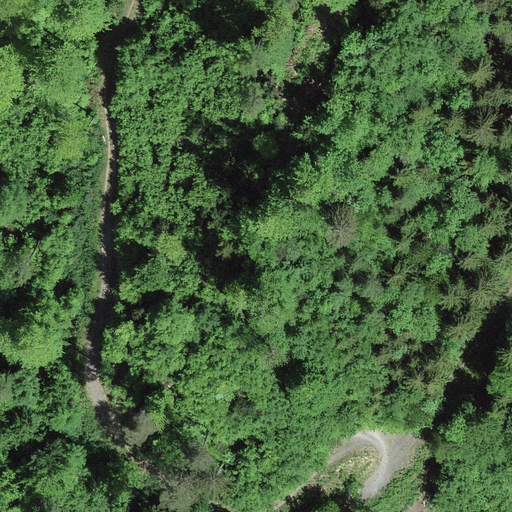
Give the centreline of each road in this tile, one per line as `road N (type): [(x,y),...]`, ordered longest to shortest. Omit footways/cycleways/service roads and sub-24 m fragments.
road 1 (track): [(403,452),(445,400),(468,346),(511,289)]
road 2 (track): [(248,511),(218,507),(166,474),(125,441),(101,405)]
road 3 (track): [(403,452),(380,440),(352,441),(260,511)]
